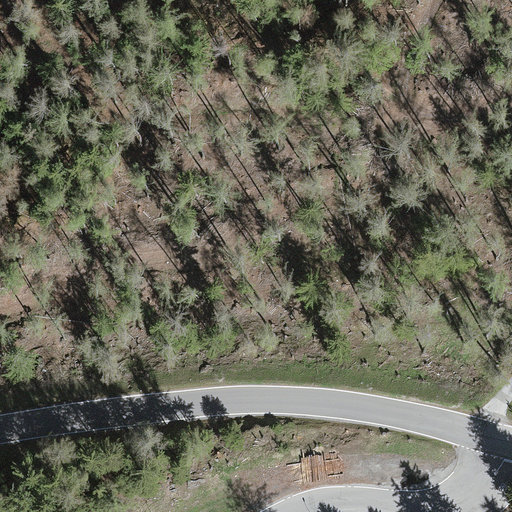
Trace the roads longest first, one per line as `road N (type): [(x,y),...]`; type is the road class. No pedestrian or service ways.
road 1 (tertiary): [(0,430),(272,399),(380,410),(510,440)]
road 2 (tertiary): [(294,511),(339,503),(457,508),(496,475),(510,440)]
road 3 (track): [(511,104),(419,103),(406,95),(400,79),(413,34),(435,0)]
